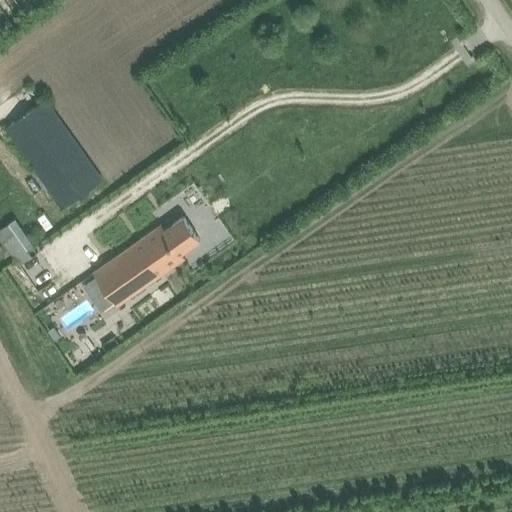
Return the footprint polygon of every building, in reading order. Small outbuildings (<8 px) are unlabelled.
[(0,0),(0,34),(48,0),(0,0)] [(7,126),(64,206),(103,178),(46,98),(7,126)] [(18,214),(0,222),(0,229),(16,262),(37,252),(18,214)] [(118,303),(169,268),(186,256),(182,251),(201,238),(184,215),(166,228),(162,223),(94,270),(118,303)] [(62,334),(55,325),(49,330),(56,339),(62,334)]
